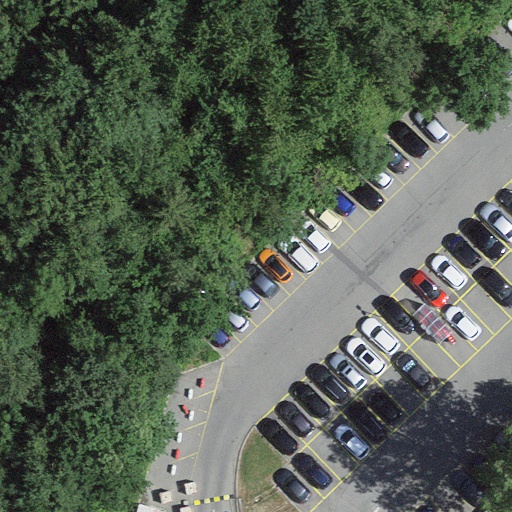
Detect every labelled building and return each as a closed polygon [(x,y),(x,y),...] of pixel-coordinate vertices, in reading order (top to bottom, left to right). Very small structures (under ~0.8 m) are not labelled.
[(511,110),(511,33),(511,32),(472,71),(511,110)] [(432,193),(481,148),(438,101),(389,146),(432,193)] [(335,218),(365,252),(406,216),(376,182),(335,218)] [(511,219),(435,292),(477,337),(511,304),(511,219)] [(344,499),(391,455),(353,414),(306,458),(344,499)]
